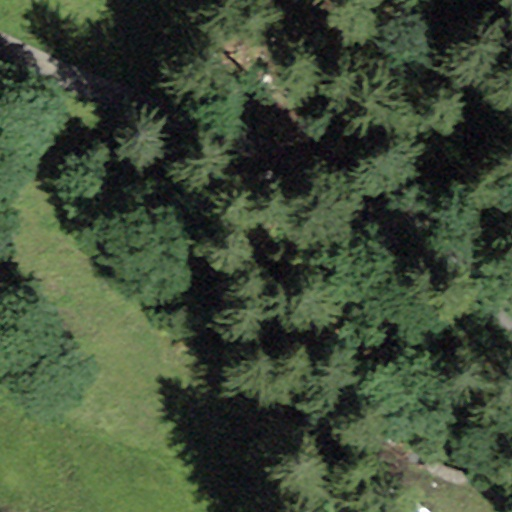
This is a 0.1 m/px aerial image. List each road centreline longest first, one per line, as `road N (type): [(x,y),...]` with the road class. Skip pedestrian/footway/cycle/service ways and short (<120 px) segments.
road 1 (unclassified): [(0,42),(348,186),(511,306)]
road 2 (track): [(0,304),(163,350),(511,508)]
